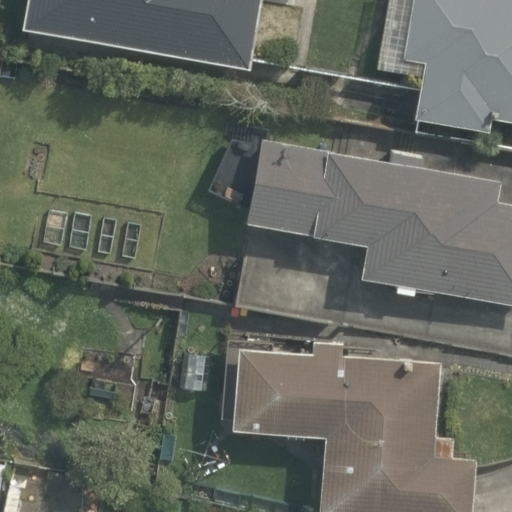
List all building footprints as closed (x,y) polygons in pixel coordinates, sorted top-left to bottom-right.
[(251,66),(263,0),(25,0),(21,23),(251,66)] [(511,0),(413,0),(404,51),(425,55),(414,111),(491,126),(493,113),(511,116),(511,0)] [(360,272),(511,300),(511,197),(500,195),(504,174),(423,159),(425,149),(394,143),(391,155),(263,131),(247,216),(366,239),(360,272)] [(298,259),(245,254),(239,306),(348,318),(352,277),(297,272),(298,259)] [(320,506),(393,511),(471,511),(476,453),(453,451),(454,432),(437,430),(443,356),(346,348),(347,336),(313,333),(312,345),(240,339),(233,421),(326,429),(320,506)] [(11,511),(17,452),(0,450),(0,511),(11,511)]
